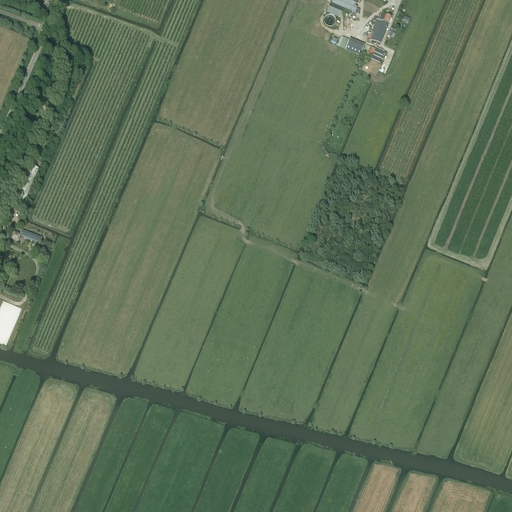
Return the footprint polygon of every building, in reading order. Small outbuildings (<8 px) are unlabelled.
[(335,4),(343,8),(342,10),(347,13),(352,15),(354,15),(355,13),(357,8),(355,7),(357,0),(332,0),(331,3),(335,4)] [(335,4),(331,3),(327,13),(339,17),(343,8),(335,4)] [(377,33),(379,30),(385,32),(386,28),(391,17),(382,13),(379,19),(374,17),(373,21),(375,22),(372,31),(373,32),(370,40),(380,44),(380,43),(381,43),(383,36),(377,33)] [(345,50),(360,56),(365,46),(350,39),(345,50)] [(366,45),(362,53),(367,55),(372,57),(371,60),(375,61),(380,63),(382,58),(384,52),(379,50),(376,49),(368,46),(366,45)] [(25,205),(40,170),(31,166),(16,201),(25,205)] [(18,242),(21,236),(39,243),(41,238),(22,230),(20,235),(14,233),(12,240),(18,242)]
